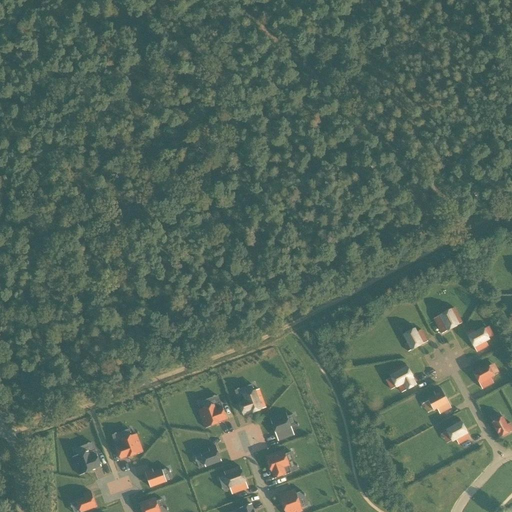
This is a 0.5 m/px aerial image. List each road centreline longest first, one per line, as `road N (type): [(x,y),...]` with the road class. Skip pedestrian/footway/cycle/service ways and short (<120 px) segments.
road 1 (track): [(474,226),(271,334),(3,433)]
road 2 (track): [(474,226),(229,0)]
